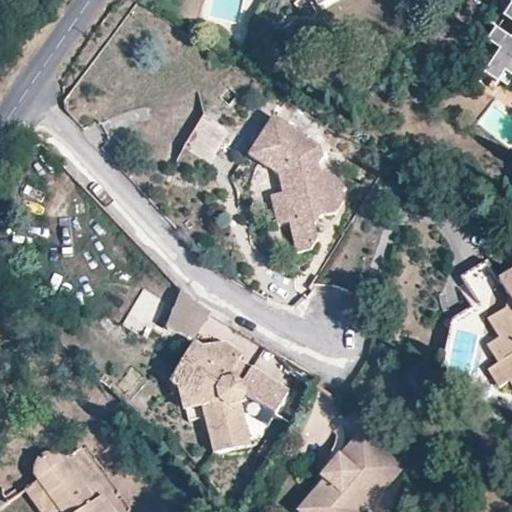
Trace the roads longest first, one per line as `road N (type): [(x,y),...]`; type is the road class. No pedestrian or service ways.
road 1 (residential): [(27,87),(205,290),(272,329),(324,339)]
road 2 (unknown): [(0,290),(185,492)]
